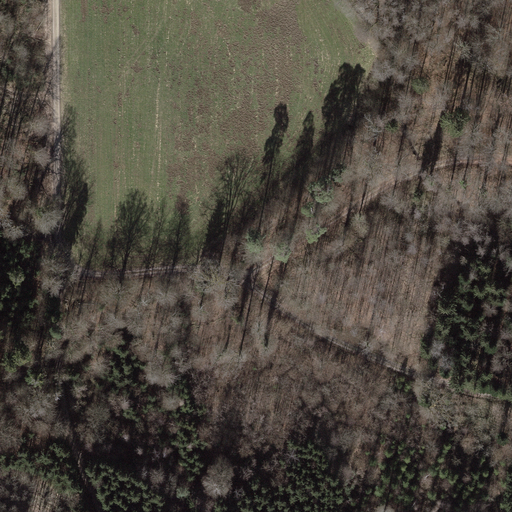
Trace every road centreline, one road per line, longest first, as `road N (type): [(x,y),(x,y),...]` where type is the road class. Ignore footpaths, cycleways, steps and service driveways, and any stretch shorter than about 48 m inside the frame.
road 1 (track): [(511,394),(456,385),(359,350),(303,323),(251,279),(186,267),(57,283)]
road 2 (track): [(251,279),(401,176),(447,163),(511,162)]
road 3 (track): [(54,0),(57,283)]
road 4 (track): [(57,283),(52,336),(60,389),(73,457),(100,511)]
